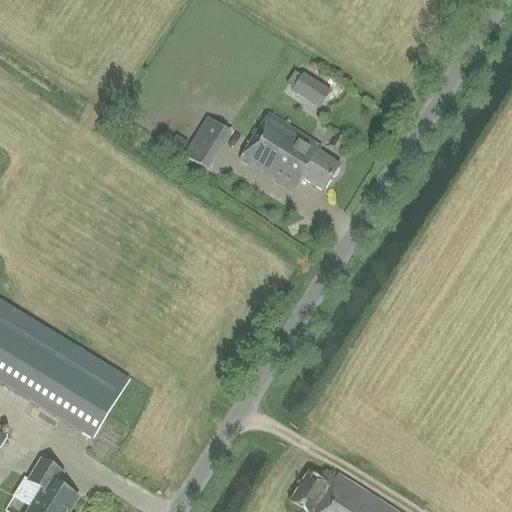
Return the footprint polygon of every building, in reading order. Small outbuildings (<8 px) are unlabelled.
[(315,86),(301,77),(289,95),(304,104),(315,86)] [(323,195),(340,168),(319,154),(322,149),(269,116),(239,162),(292,196),(302,181),(323,195)] [(207,120),(198,135),(218,148),(227,133),(207,120)] [(0,384),(93,442),(130,382),(0,301),(0,384)] [(72,511),(79,501),(57,488),(64,476),(41,463),(29,483),(42,492),(29,511),(72,511)] [(392,511),(338,478),(331,489),(309,475),(290,506),(299,511),(392,511)]
